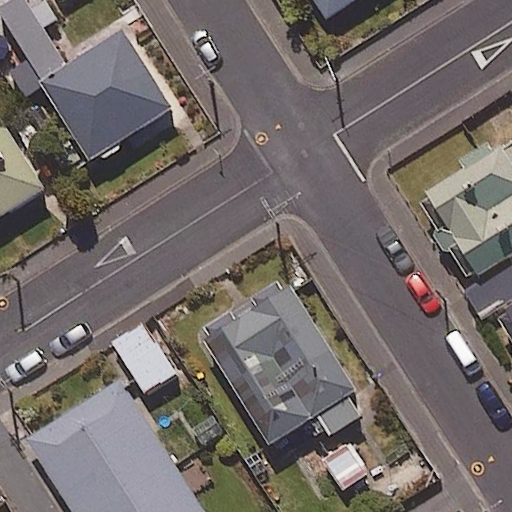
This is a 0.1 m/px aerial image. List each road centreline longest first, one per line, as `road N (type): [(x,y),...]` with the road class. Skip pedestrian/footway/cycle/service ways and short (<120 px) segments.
road 1 (residential): [(303,152),(511,478)]
road 2 (residential): [(0,345),(303,152)]
road 3 (residential): [(303,152),(511,21)]
road 4 (residential): [(206,0),(303,152)]
